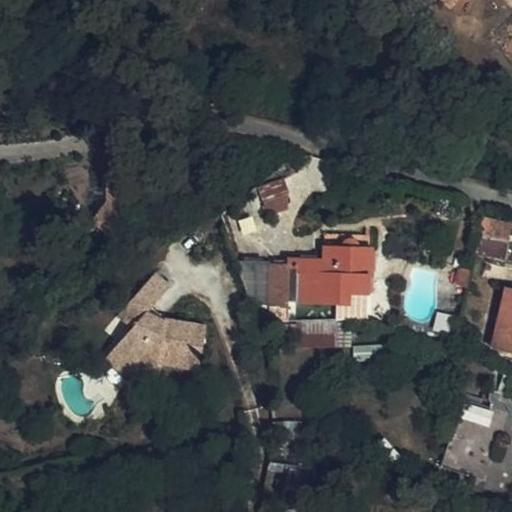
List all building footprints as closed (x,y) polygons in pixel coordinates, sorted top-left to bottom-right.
[(297,172),(290,159),(260,185),(269,201),(294,192),(289,180),(297,172)] [(293,208),(294,192),(269,201),(274,211),(293,208)] [(119,237),(132,220),(113,205),(99,222),(119,237)] [(511,262),(511,258),(511,225),(492,221),(484,255),(511,262)] [(365,315),(369,317),(370,272),(374,272),(376,243),(361,242),(359,237),(354,233),(348,234),(344,237),(342,242),(327,242),(327,254),(291,254),(291,260),(271,262),(274,315),(289,314),(289,320),(365,315)] [(271,259),(241,261),(260,320),(273,321),(289,320),(289,314),(274,315),(271,262),(271,259)] [(474,270),(468,268),(464,283),(471,285),(474,270)] [(159,275),(143,294),(159,307),(175,288),(159,275)] [(205,367),(212,327),(169,320),(168,322),(159,321),(152,314),(159,307),(143,294),(123,318),(137,330),(118,353),(137,369),(162,373),(163,366),(164,359),(205,367)] [(511,348),(511,296),(500,346),(511,348)] [(339,344),(338,319),(301,321),(300,323),(287,324),(287,344),(339,344)] [(352,320),(339,320),(340,344),(352,344),(352,320)] [(137,369),(118,353),(110,362),(131,381),(160,385),(162,373),(137,369)] [(205,367),(164,359),(163,366),(204,373),(205,367)] [(488,475),(511,412),(470,395),(446,460),(488,475)]
